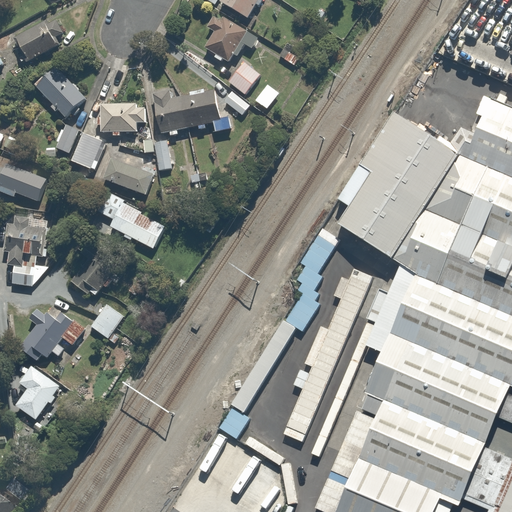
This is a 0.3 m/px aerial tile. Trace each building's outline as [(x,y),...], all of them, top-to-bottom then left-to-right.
[(219,2),(244,19),(249,11),(255,15),(264,0),(206,0),(216,6),(219,2)] [(53,14),(14,39),(28,63),(68,38),(53,14)] [(244,45),(250,49),(252,46),(255,47),(260,40),(222,15),(220,19),(213,14),(204,27),(212,32),(202,47),(216,56),(213,59),(219,63),(222,59),(229,64),(239,49),(241,50),(244,45)] [(282,47),(277,55),(293,65),(298,57),(282,47)] [(247,96),(261,75),(243,62),(229,83),(247,96)] [(57,64),(36,83),(67,118),(88,99),(57,64)] [(266,84),(255,101),(267,110),(279,92),(266,84)] [(171,91),(153,93),(159,134),(169,133),(169,136),(177,135),(178,142),(192,140),(190,128),(213,124),(214,132),(229,130),(227,117),(220,118),(215,90),(172,96),(171,91)] [(231,90),(222,103),(242,116),(251,104),(231,90)] [(466,160),(511,178),(511,108),(492,100),(466,160)] [(124,107),(100,106),(100,118),(97,117),(97,126),(101,126),(101,132),(114,133),(113,137),(120,137),(120,133),(137,134),(138,122),(145,123),(145,110),(136,110),(136,103),(124,103),(124,107)] [(339,224),(389,256),(456,153),(393,112),(360,164),(373,173),(339,224)] [(69,156),(79,129),(66,124),(55,150),(69,156)] [(105,151),(108,143),(83,133),(71,162),(93,170),(101,149),(105,151)] [(10,135),(3,149),(23,158),(29,145),(10,135)] [(167,140),(154,142),(157,161),(170,160),(167,140)] [(152,141),(142,142),(143,154),(154,153),(152,141)] [(111,157),(102,180),(144,196),(153,174),(111,157)] [(511,182),(455,159),(422,210),(511,248),(511,182)] [(16,195),(38,203),(47,177),(7,164),(0,185),(0,193),(15,199),(16,195)] [(113,220),(110,227),(124,235),(122,239),(129,242),(131,239),(153,250),(166,225),(123,203),(125,200),(107,191),(96,212),(113,220)] [(420,277),(511,318),(511,250),(422,211),(391,259),(420,277)] [(11,286),(32,287),(45,272),(47,219),(15,218),(14,225),(5,224),(3,265),(12,266),(11,286)] [(286,321),(282,319),(232,404),(234,406),(221,428),(238,438),(250,418),(246,416),(296,331),(301,334),(319,304),(315,301),(320,293),(317,291),(326,275),(318,271),(334,244),(318,235),(300,265),(305,267),(297,280),(302,283),(298,291),(302,293),(286,321)] [(91,293),(94,296),(103,284),(107,287),(112,281),(116,284),(121,277),(112,271),(119,263),(97,247),(70,282),(88,295),(91,293)] [(307,436),(374,276),(354,267),(350,279),(342,276),(333,298),(339,300),(328,327),(321,324),(303,365),(311,368),(286,427),(307,436)] [(511,320),(417,281),(393,339),(511,389),(511,320)] [(125,315),(108,303),(90,328),(108,340),(125,315)] [(19,348),(38,362),(43,356),(49,360),(53,354),(67,364),(90,332),(76,322),(53,305),(45,315),(37,309),(29,320),(36,325),(19,348)] [(387,404),(488,447),(511,390),(390,339),(366,395),(387,404)] [(30,365),(18,384),(26,389),(15,406),(43,424),(67,388),(30,365)] [(384,404),(359,464),(442,498),(460,506),(485,447),(384,404)] [(434,511),(440,500),(358,466),(336,511),(434,511)] [(511,511),(511,487),(501,511),(511,511)] [(0,511),(14,511),(17,509),(0,498),(0,511)]
